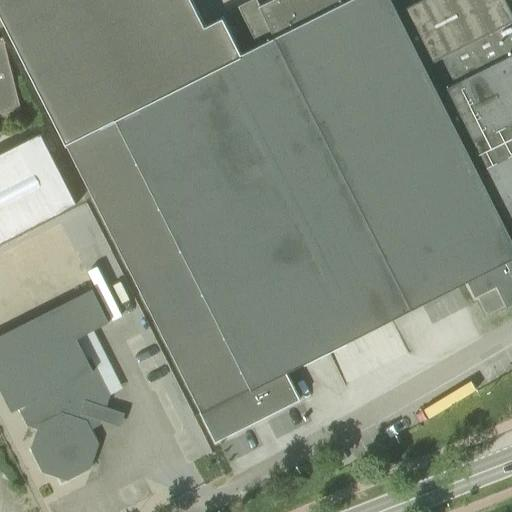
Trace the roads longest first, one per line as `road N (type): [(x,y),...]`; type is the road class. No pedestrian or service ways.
road 1 (unclassified): [(186,511),(511,330)]
road 2 (tertiary): [(511,460),(376,511)]
